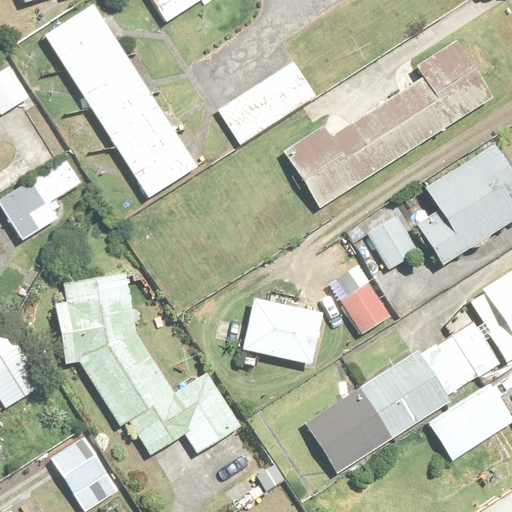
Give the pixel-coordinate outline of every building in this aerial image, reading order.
[(150,0),(165,26),(207,0),(150,0)] [(96,8),(46,40),(144,198),(195,166),(96,8)] [(422,79),(329,137),(322,126),(279,153),(315,211),(488,103),(451,45),(415,68),(422,79)] [(313,98),(291,64),(217,111),(239,145),(313,98)] [(7,67),(0,72),(0,117),(1,118),(29,100),(7,67)] [(415,227),(442,268),(511,222),(511,207),(505,198),(511,193),(511,171),(494,144),(426,189),(440,210),(415,227)] [(81,186),(68,162),(0,199),(0,205),(20,241),(61,218),(52,202),(81,186)] [(395,213),(363,232),(388,271),(419,252),(395,213)] [(337,475),(511,357),(511,267),(479,290),(482,295),(469,304),(477,316),(420,354),(417,350),(303,426),(337,475)] [(175,393),(134,326),(126,274),(61,284),(64,303),(53,305),(63,366),(79,364),(118,427),(128,421),(151,459),(187,437),(197,453),(240,426),(208,373),(175,393)] [(368,281),(338,300),(360,336),(391,318),(368,281)] [(321,313),(252,300),(243,352),(312,365),(321,313)] [(10,332),(0,338),(0,404),(3,408),(42,385),(10,332)] [(491,386),(428,424),(451,462),(511,425),(511,406),(506,410),(491,386)] [(89,435),(49,459),(80,511),(85,511),(122,490),(89,435)] [(41,511),(21,479),(0,491),(0,511),(41,511)]
